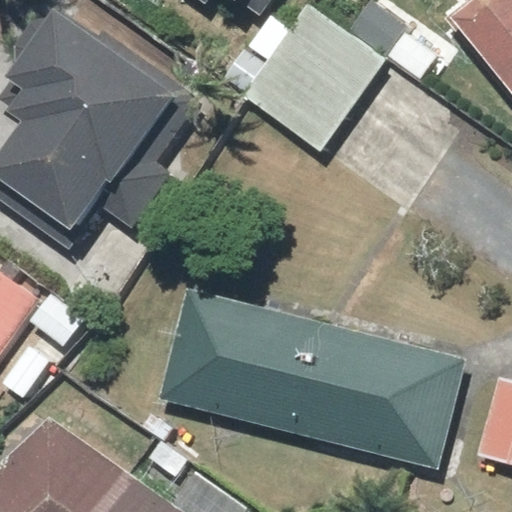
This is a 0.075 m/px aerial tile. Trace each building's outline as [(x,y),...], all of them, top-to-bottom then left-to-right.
[(218,0),(245,20),(259,0),(218,0)] [(391,0),(382,0),(355,37),(316,8),(297,35),(277,20),(252,54),(272,68),(245,105),(324,163),(395,67),(425,89),(445,62),(397,26),(408,12),(391,0)] [(511,0),(475,0),(448,22),(511,100),(511,0)] [(29,135),(0,173),(0,187),(83,251),(191,110),(67,15),(10,89),(30,104),(15,124),(29,135)] [(0,369),(45,306),(0,274),(0,369)] [(430,333),(295,298),(290,320),(192,295),(163,407),(452,482),(480,373),(423,358),(430,333)] [(511,385),(502,383),(482,464),(511,471),(511,385)] [(180,511),(54,423),(0,475),(0,511),(180,511)]
